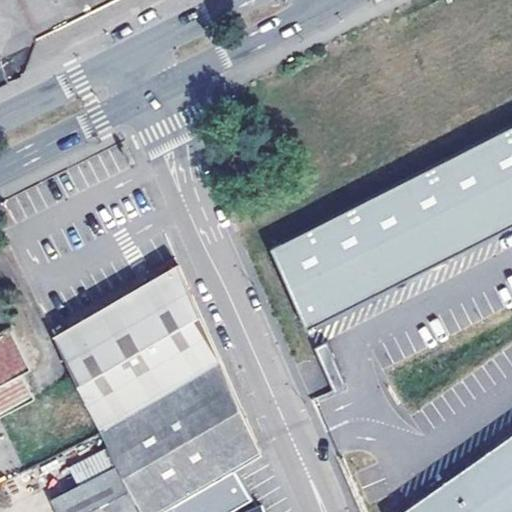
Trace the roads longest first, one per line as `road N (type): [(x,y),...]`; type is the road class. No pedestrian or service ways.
road 1 (residential): [(150,94),(323,511)]
road 2 (secondary): [(150,94),(327,4)]
road 3 (secondary): [(0,168),(150,94)]
road 4 (secondary): [(130,54),(0,117)]
